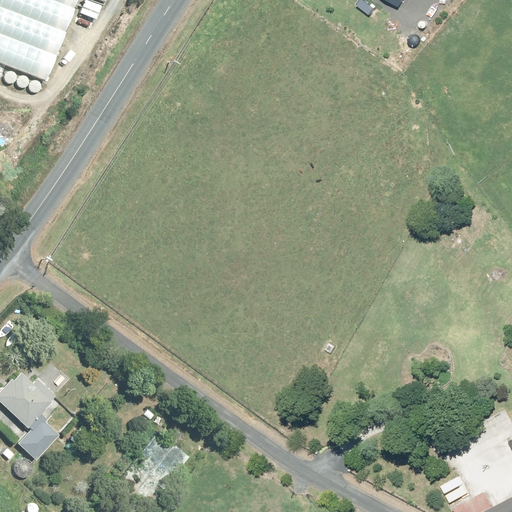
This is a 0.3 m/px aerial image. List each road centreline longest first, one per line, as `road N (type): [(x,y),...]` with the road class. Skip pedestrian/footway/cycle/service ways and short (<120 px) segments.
road 1 (unclassified): [(3,263),(371,511)]
road 2 (unclassified): [(173,0),(3,263)]
